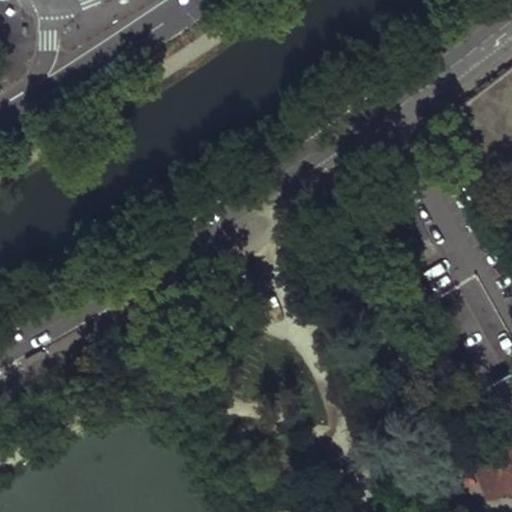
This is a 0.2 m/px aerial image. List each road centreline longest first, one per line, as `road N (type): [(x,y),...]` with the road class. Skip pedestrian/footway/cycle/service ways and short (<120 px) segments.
road 1 (primary): [(511,3),(247,201),(0,345)]
road 2 (primary): [(10,117),(187,0)]
road 3 (residential): [(10,117),(41,64),(56,2)]
